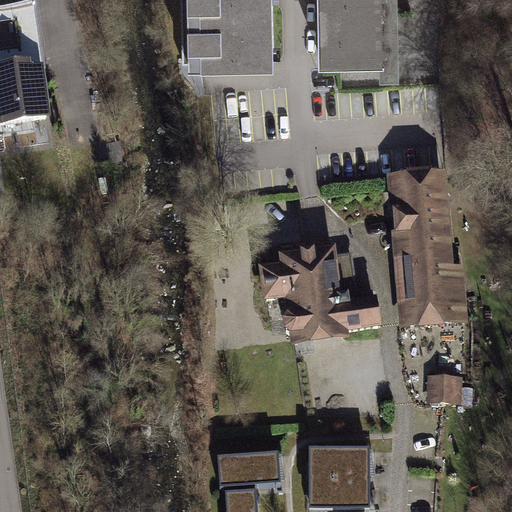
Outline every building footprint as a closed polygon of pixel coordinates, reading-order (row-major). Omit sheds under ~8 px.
[(276,0),(183,0),(184,63),(277,62),(276,0)] [(322,0),(323,63),(383,62),(383,75),(403,75),(401,0),(322,0)] [(31,3),(0,7),(0,130),(45,124),(37,71),(41,70),(31,3)] [(446,168),(386,173),(400,327),(469,321),(463,260),(454,261),(446,168)] [(382,331),(378,302),(351,305),(350,300),(343,301),(338,259),(337,251),(334,251),(333,243),(281,251),(283,260),(263,263),(264,271),(259,272),(265,307),(286,304),(289,319),(282,325),(283,337),(290,339),(292,354),(351,345),(349,336),(382,331)] [(463,380),(430,379),(429,407),(462,408),(463,380)] [(369,456),(314,457),(314,511),(370,510),(369,456)] [(279,461),(222,465),(224,492),(281,488),(279,461)] [(257,511),(257,499),(231,500),(231,511),(257,511)]
